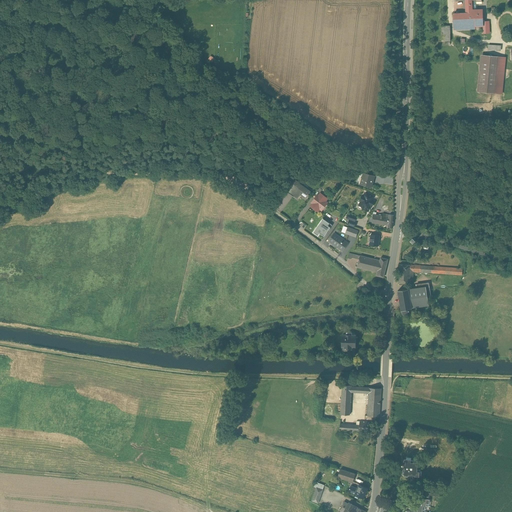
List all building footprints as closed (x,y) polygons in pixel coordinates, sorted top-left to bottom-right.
[(466,13),(454,13),(455,28),(473,27),(472,10),(472,8),(466,8),(466,13)] [(477,10),(472,10),(473,27),(475,27),(475,26),(482,26),(482,24),(482,10),(477,10)] [(450,26),(441,26),(442,41),(445,41),(450,41),(450,26)] [(505,58),(482,56),(478,91),(502,93),(504,68),(505,58)] [(374,175),(363,173),(360,184),(372,187),(373,183),(372,182),(374,175)] [(311,191),(293,178),(286,189),(294,195),(298,198),(301,194),(306,198),(308,195),(308,196),(309,194),(311,191)] [(319,187),(313,194),(316,197),(318,195),(319,196),(320,193),(322,194),(324,191),(319,187)] [(374,196),(366,192),(364,196),(362,195),(360,200),(361,201),(359,205),(364,207),(363,208),(368,211),(372,203),(373,204),(374,201),(372,200),(374,196)] [(320,193),(319,196),(318,195),(316,197),(312,202),(313,203),(311,206),(318,211),(320,208),(322,210),(327,202),(325,201),(327,199),(322,194),(320,193)] [(384,216),(373,214),(372,223),(382,224),(384,216)] [(394,215),(389,214),(389,215),(386,214),(386,217),(384,216),(382,224),(388,225),(388,227),(393,228),(394,215)] [(331,221),(324,215),(315,228),(322,233),(325,229),(326,229),(329,225),(328,225),(331,221)] [(358,231),(348,227),(346,233),(356,237),(358,231)] [(348,243),(334,233),(329,241),(343,251),(348,243)] [(380,235),(371,234),(370,245),(378,246),(380,235)] [(375,259),(360,255),(359,259),(358,263),(357,267),(358,267),(372,271),(375,259)] [(381,258),(380,260),(375,259),(372,271),(378,272),(377,275),(384,276),(388,259),(381,258)] [(410,264),(400,264),(399,276),(410,276),(410,272),(410,265),(410,264)] [(462,268),(421,265),(420,272),(462,275),(462,268)] [(410,276),(399,276),(399,283),(409,284),(409,279),(410,276)] [(416,284),(416,287),(426,286),(428,296),(431,296),(429,282),(416,284)] [(416,287),(398,290),(402,310),(403,316),(414,313),(413,307),(429,305),(428,296),(426,286),(416,287)] [(347,335),(343,334),(342,347),(342,350),(348,350),(348,347),(356,347),(356,335),(352,335),(352,332),(347,332),(347,335)] [(352,385),(343,384),(341,414),(350,415),(351,392),(369,393),(369,388),(352,386),(352,385)] [(376,388),(369,388),(369,393),(367,416),(374,416),(376,388)] [(367,422),(360,421),(359,425),(356,425),(356,431),(362,431),(363,430),(371,430),(371,424),(367,423),(367,422)] [(433,449),(430,448),(429,455),(429,456),(441,457),(440,451),(440,449),(433,449)] [(419,461),(411,461),(411,460),(410,459),(408,458),(407,460),(407,461),(406,460),(405,468),(405,469),(404,470),(404,469),(403,473),(404,473),(405,474),(405,475),(408,475),(409,474),(411,474),(411,476),(411,477),(410,479),(411,479),(413,479),(413,477),(414,477),(415,477),(415,475),(420,475),(420,470),(418,470),(419,461)] [(355,474),(340,470),(339,474),(338,477),(353,482),(355,474)] [(357,489),(351,486),(349,491),(355,494),(363,498),(368,488),(359,484),(357,489)] [(323,490),(317,488),(312,501),(318,503),(323,490)] [(425,499),(415,498),(414,505),(423,506),(426,507),(426,503),(429,504),(429,495),(426,495),(425,499)] [(343,511),(349,503),(343,500),(337,510),(340,511),(343,511)] [(365,511),(366,511),(349,503),(343,511),(365,511)]
